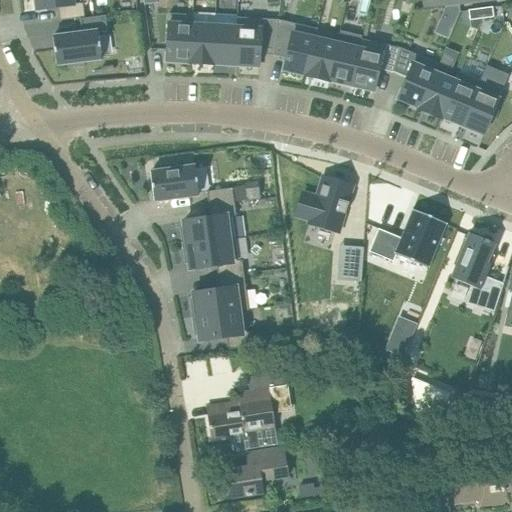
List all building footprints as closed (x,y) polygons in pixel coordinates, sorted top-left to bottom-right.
[(35,0),(37,11),(58,8),(73,6),(73,4),(72,0),(35,0)] [(438,8),(436,0),(421,0),(423,9),(438,8)] [(73,6),(58,8),(60,21),(84,17),(83,3),(73,4),(73,6)] [(447,7),(435,32),(449,38),(460,12),(459,5),(452,6),(447,7)] [(493,17),(492,7),(480,9),(482,19),(493,17)] [(482,19),(480,9),(468,11),(470,21),(482,19)] [(168,14),(166,61),(188,63),(188,64),(189,64),(192,15),(168,14)] [(193,15),(192,15),(189,64),(212,65),(214,26),(192,25),(193,15)] [(79,19),(81,33),(98,31),(98,33),(107,32),(105,16),(79,19)] [(236,28),(214,26),(212,65),(213,65),(213,64),(235,65),(238,18),(237,18),(236,28)] [(261,19),(238,18),(235,65),(258,67),(261,19)] [(294,24),(283,70),(305,75),(305,77),(306,77),(317,29),(294,24)] [(317,29),(306,77),(328,82),(337,44),(315,39),(318,30),(317,29)] [(98,31),(81,33),(53,37),(56,65),(68,64),(69,68),(83,66),(83,62),(101,59),(98,33),(98,31)] [(337,44),(328,82),(329,82),(329,81),(350,86),(361,40),(361,39),(361,36),(340,31),(337,44)] [(400,49),(361,40),(350,86),(374,91),(379,70),(392,73),(400,49)] [(400,49),(392,73),(406,79),(416,55),(400,49)] [(438,64),(416,55),(406,79),(398,99),(419,108),(418,109),(419,109),(438,64)] [(439,64),(438,64),(419,109),(440,118),(459,73),(458,72),(454,81),(435,73),(439,64)] [(459,73),(440,118),(441,119),(442,117),(462,126),(480,82),(459,73)] [(502,91),(480,82),(462,126),(484,135),(489,122),(492,123),(497,112),(494,110),(502,91)] [(154,201),(198,195),(195,167),(176,169),(176,165),(161,167),(162,171),(150,173),(154,201)] [(320,180),(308,226),(337,234),(350,188),(320,180)] [(246,187),(234,189),(236,201),(247,199),(246,187)] [(232,188),(207,192),(208,206),(234,202),(232,188)] [(208,206),(210,218),(231,216),(231,217),(236,216),(234,202),(208,206)] [(377,229),(367,252),(392,262),(395,254),(428,268),(446,224),(413,210),(401,239),(377,229)] [(181,228),(184,246),(234,239),(231,217),(231,216),(210,218),(183,222),(183,224),(184,224),(184,228),(181,228)] [(468,234),(450,278),(472,287),(466,302),(492,313),(491,315),(493,315),(511,255),(511,252),(505,272),(487,265),(495,244),(489,242),(489,241),(485,240),(484,240),(468,234)] [(234,239),(184,246),(186,263),(189,263),(190,267),(189,267),(189,269),(216,265),(237,262),(237,261),(234,239)] [(237,262),(216,265),(218,278),(243,274),(241,260),(237,261),(237,262)] [(362,268),(338,266),(337,280),(361,282),(362,268)] [(243,274),(218,278),(220,290),(245,287),(243,274)] [(191,300),(193,318),(248,310),(245,287),(220,290),(193,294),(193,295),(194,300),(191,300)] [(248,310),(193,318),(196,335),(199,334),(199,339),(199,341),(226,337),(247,334),(246,333),(243,312),(248,311),(248,310)] [(247,334),(226,337),(228,350),(253,346),(251,332),(246,333),(247,334)] [(403,358),(407,347),(389,340),(384,350),(403,358)] [(236,451),(255,449),(275,446),(268,388),(287,385),(285,367),(246,373),(250,400),(238,401),(240,413),(208,417),(211,438),(233,435),(236,451)] [(470,394),(468,406),(482,409),(484,397),(470,394)] [(417,408),(408,409),(410,424),(420,423),(417,408)] [(282,447),(265,450),(245,453),(246,457),(247,457),(248,467),(227,470),(232,498),(262,493),(260,480),(287,476),(282,447)] [(312,484),(298,486),(300,498),(314,496),(324,494),(323,487),(313,489),(312,484)]
